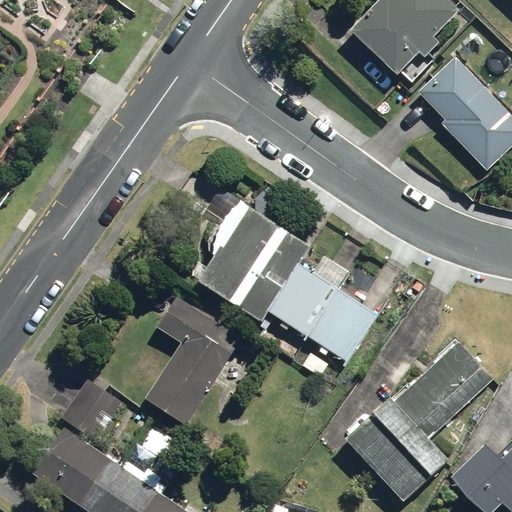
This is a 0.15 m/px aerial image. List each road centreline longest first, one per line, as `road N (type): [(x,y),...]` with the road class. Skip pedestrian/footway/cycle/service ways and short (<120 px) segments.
road 1 (residential): [(188,58),(411,213),(511,253)]
road 2 (tertiary): [(0,329),(188,58)]
